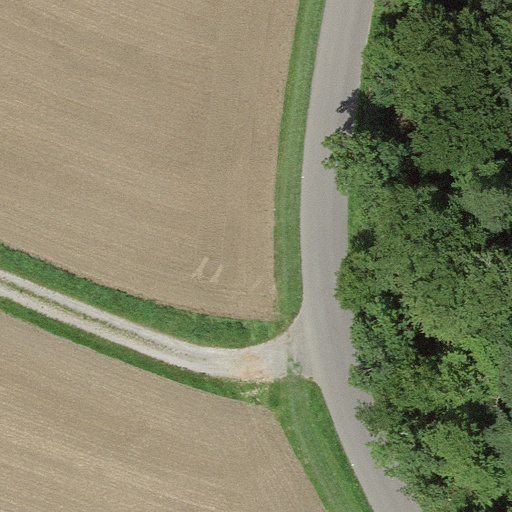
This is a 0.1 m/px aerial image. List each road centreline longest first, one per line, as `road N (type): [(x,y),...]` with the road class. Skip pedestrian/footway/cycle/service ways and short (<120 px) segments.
road 1 (unclassified): [(412,511),(360,421),(333,348),(331,134),(357,0)]
road 2 (track): [(333,348),(260,362),(203,358),(0,276)]
